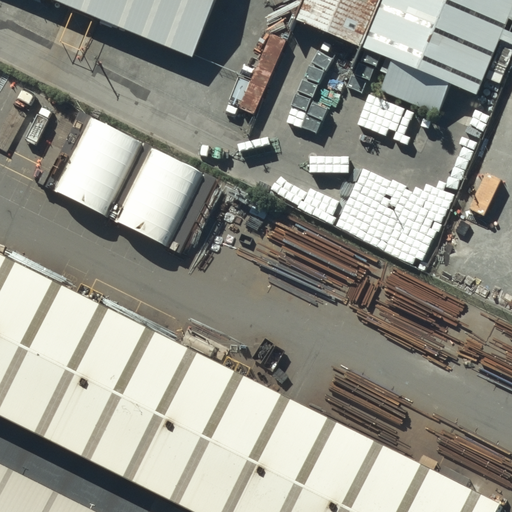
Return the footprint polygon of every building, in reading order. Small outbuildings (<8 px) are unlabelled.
[(106,0),(191,35),(205,0),(106,0)] [(362,0),(282,0),(282,1),(350,30),(362,0)] [(362,0),(350,30),(461,76),(493,0),(362,0)] [(0,414),(198,511),(502,511),(510,497),(0,245),(0,414)] [(198,511),(0,414),(0,511),(198,511)]
